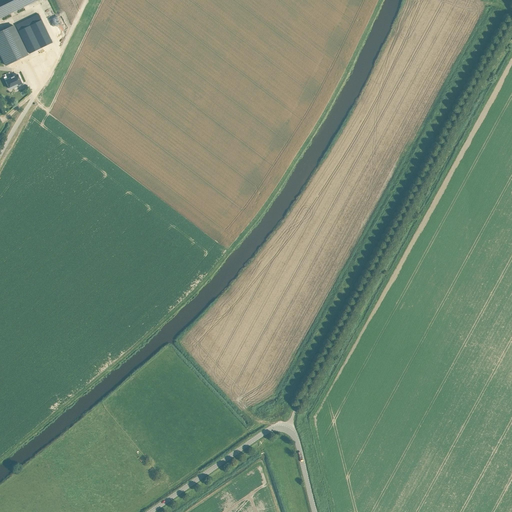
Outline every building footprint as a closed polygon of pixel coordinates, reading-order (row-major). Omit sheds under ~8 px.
[(0,0),(0,18),(38,1),(37,0),(0,0)] [(30,54),(51,43),(52,43),(39,14),(16,25),(19,31),(30,54)] [(0,33),(0,54),(5,65),(12,62),(28,54),(26,50),(15,26),(0,33)] [(18,75),(6,80),(10,89),(18,86),(21,85),(21,84),(22,84),(18,75)] [(289,398),(276,410),(281,415),(294,404),(289,398)]
